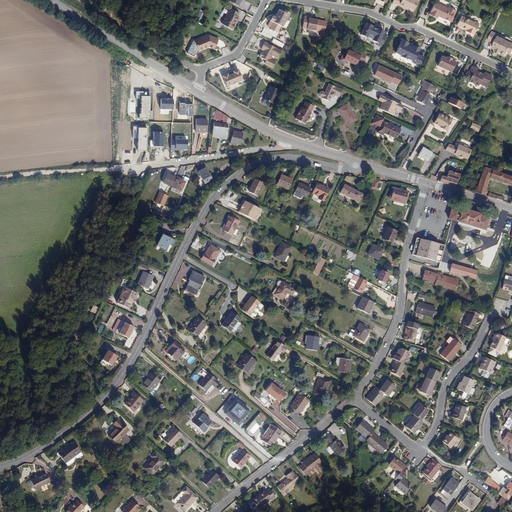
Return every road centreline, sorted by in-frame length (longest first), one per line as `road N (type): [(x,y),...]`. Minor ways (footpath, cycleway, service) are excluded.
road 1 (residential): [(351,169),(290,157),(223,184),(114,384),(88,412),(0,466)]
road 2 (track): [(0,178),(289,142)]
road 3 (residential): [(498,307),(449,383),(436,428),(418,453),(353,396)]
road 4 (residential): [(511,72),(417,26),(294,0)]
road 5 (residential): [(426,183),(397,328),(353,396)]
road 6 (residential): [(353,396),(216,511)]
road 7 (tertiary): [(195,91),(270,134),(353,161)]
road 8 (tertiary): [(49,0),(195,91)]
road 9 (residential): [(202,70),(134,38),(92,0)]
